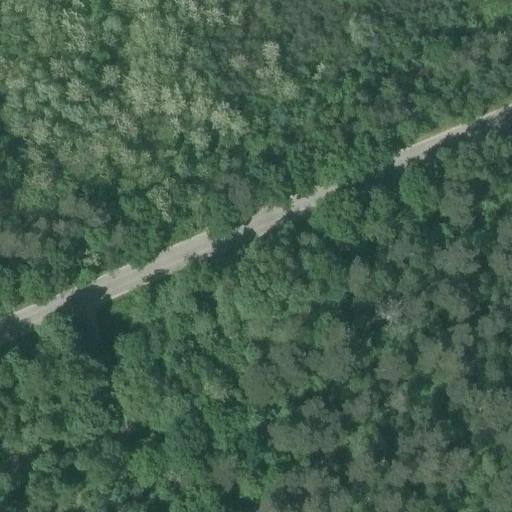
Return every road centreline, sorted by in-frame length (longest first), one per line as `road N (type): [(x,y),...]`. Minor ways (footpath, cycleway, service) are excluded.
road 1 (unclassified): [(0,349),(511,134)]
road 2 (track): [(85,313),(142,511)]
